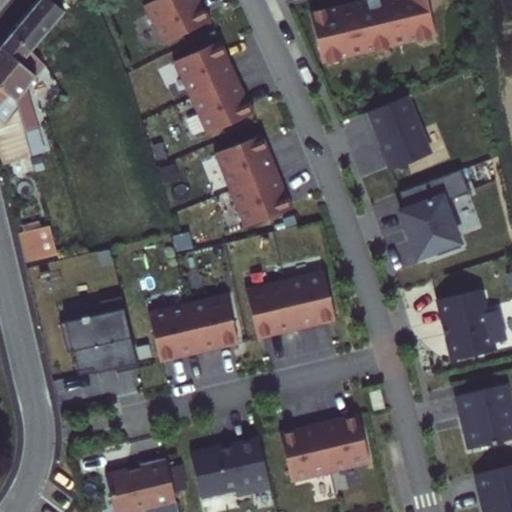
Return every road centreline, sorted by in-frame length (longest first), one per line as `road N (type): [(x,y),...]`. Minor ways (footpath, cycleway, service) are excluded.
road 1 (residential): [(0,262),(40,439),(36,468),(13,511)]
road 2 (residential): [(155,415),(389,357)]
